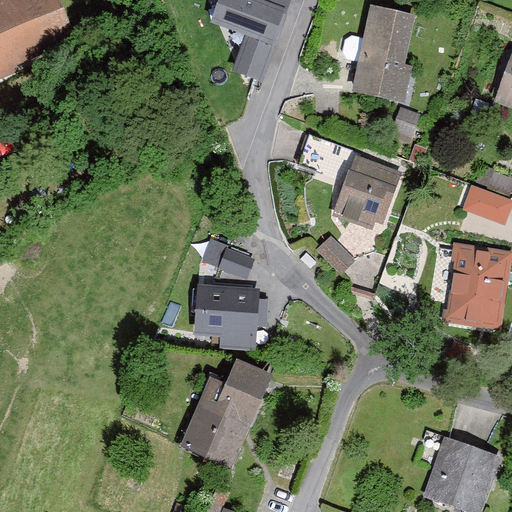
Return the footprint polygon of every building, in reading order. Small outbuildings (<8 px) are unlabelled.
[(0,0),(0,69),(18,62),(13,49),(73,27),(62,0),(0,0)] [(289,6),(273,0),(217,0),(211,17),(246,30),(232,69),(263,80),(289,6)] [(411,8),(372,1),(356,87),(410,97),(416,65),(400,62),(411,8)] [(511,48),(494,100),(511,106),(511,48)] [(395,108),(391,137),(413,140),(416,111),(395,108)] [(402,170),(354,152),(332,213),(372,227),(375,220),(383,222),(402,170)] [(511,204),(511,198),(472,183),(463,207),(505,223),(511,204)] [(331,234),(317,247),(341,273),(355,260),(331,234)] [(209,240),(202,262),(247,277),(254,255),(209,240)] [(511,251),(511,248),(454,240),(442,319),(501,328),(511,251)] [(259,286),(198,283),(195,331),(257,335),(259,286)] [(233,465),(273,370),(236,354),(226,379),(211,372),(181,444),(233,465)] [(481,511),(501,459),(443,437),(421,496),(463,511),(481,511)]
